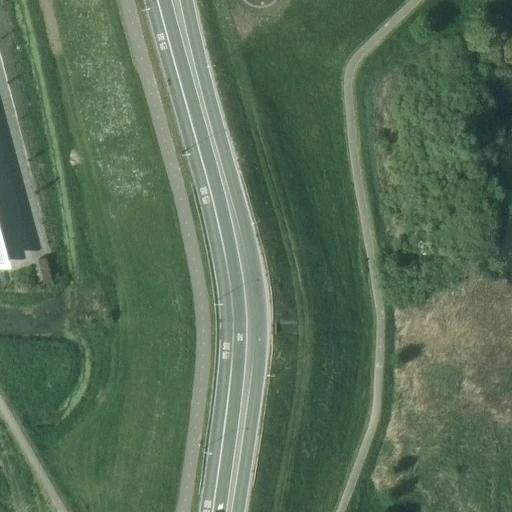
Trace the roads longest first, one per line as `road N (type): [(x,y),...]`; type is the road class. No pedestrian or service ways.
road 1 (secondary): [(159,0),(237,313),(214,511)]
road 2 (secondary): [(240,511),(263,328),(249,235),(188,0)]
